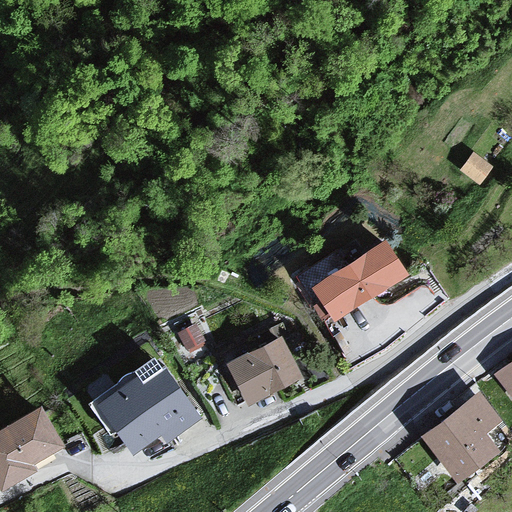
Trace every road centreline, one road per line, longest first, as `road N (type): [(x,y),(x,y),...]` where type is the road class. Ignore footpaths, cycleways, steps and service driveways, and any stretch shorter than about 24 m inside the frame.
road 1 (residential): [(511,268),(342,385),(132,471),(58,463),(0,493)]
road 2 (secondary): [(273,511),(511,317)]
